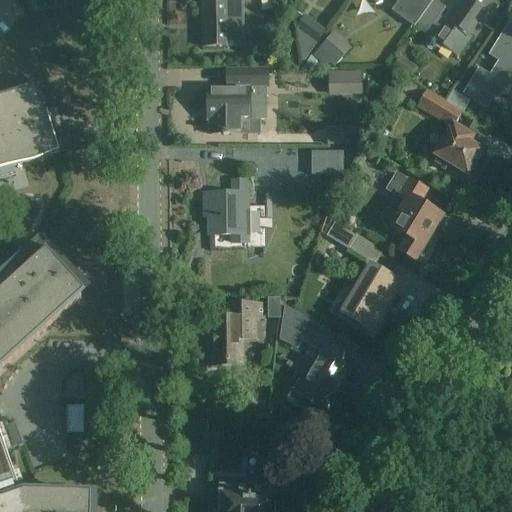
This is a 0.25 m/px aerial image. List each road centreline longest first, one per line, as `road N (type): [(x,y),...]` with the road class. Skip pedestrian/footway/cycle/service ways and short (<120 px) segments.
road 1 (residential): [(143,511),(149,0)]
road 2 (residential): [(365,511),(511,262)]
road 3 (unknown): [(145,338),(76,358),(57,375),(46,410)]
